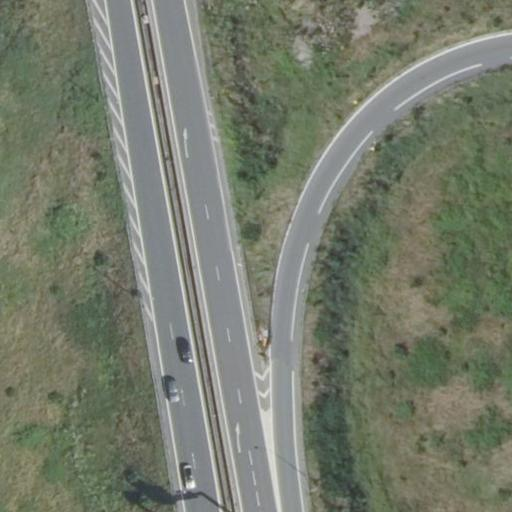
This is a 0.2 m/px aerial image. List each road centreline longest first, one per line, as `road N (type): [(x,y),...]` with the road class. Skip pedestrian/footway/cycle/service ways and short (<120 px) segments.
road 1 (motorway): [(287,511),(283,329),(295,255),(317,192),(349,139),(390,97),(455,59),(511,44)]
road 2 (primary): [(261,511),(167,0)]
road 3 (primary): [(118,0),(203,511)]
